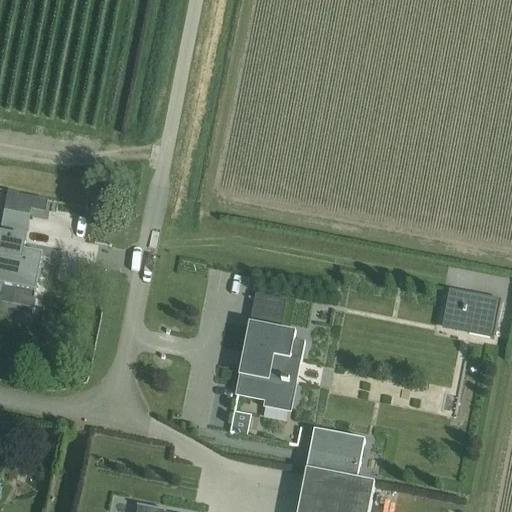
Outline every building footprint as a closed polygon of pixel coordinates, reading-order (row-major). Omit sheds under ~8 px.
[(43,257),(23,253),(30,218),(4,212),(0,234),(0,292),(1,288),(36,295),(43,257)] [(501,302),(469,296),(464,322),(471,323),(468,336),(493,341),(500,305),(501,302)] [(235,398),(266,404),(266,407),(289,411),(294,383),(288,382),(291,364),(301,365),(305,344),(295,342),(296,335),(250,326),(235,398)] [(314,433),(307,472),(357,482),(365,443),(314,433)] [(299,511),(367,511),(372,486),(305,472),(299,511)]
